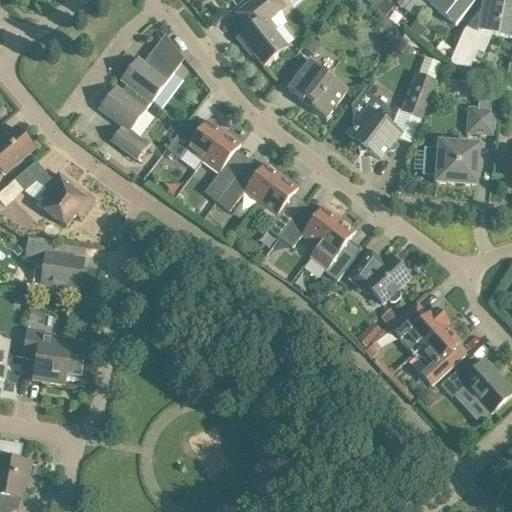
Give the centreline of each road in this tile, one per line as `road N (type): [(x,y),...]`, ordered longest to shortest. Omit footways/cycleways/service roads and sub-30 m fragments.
road 1 (residential): [(464,269),(223,80),(161,2)]
road 2 (residential): [(75,435),(99,413),(128,241)]
road 3 (residential): [(0,64),(87,161)]
road 4 (residential): [(80,96),(161,2)]
